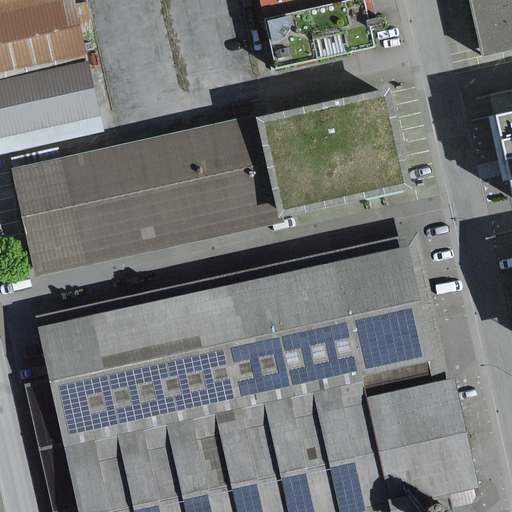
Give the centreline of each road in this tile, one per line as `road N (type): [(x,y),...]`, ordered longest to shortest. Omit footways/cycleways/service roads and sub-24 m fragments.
road 1 (residential): [(417,0),(511,420)]
road 2 (unclassified): [(0,389),(26,511)]
